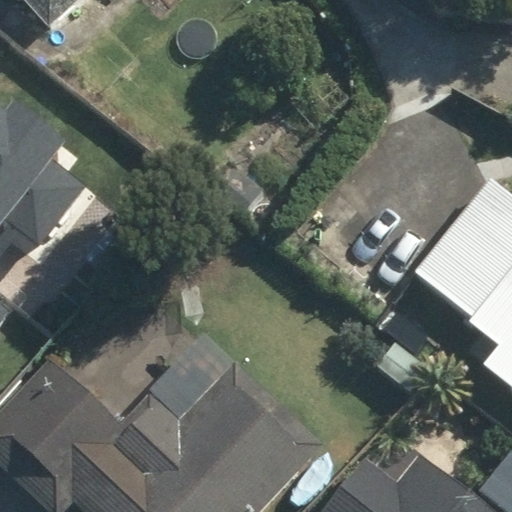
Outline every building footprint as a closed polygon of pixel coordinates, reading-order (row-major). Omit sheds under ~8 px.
[(25,0),(60,37),(100,0),(25,0)] [(0,233),(2,235),(10,224),(43,250),(94,187),(63,162),(71,153),(18,110),(7,123),(0,117),(0,233)] [(504,351),(489,370),(511,387),(511,196),(494,182),(415,281),(504,351)] [(0,323),(10,311),(0,302),(0,323)] [(270,511),(331,449),(213,336),(126,427),(54,358),(0,414),(0,461),(53,511),(72,511),(78,507),(83,511),(270,511)] [(492,511),(428,459),(404,488),(372,462),(330,511),(492,511)]
